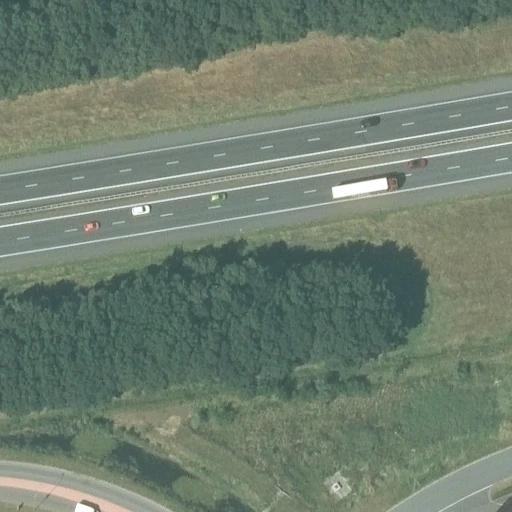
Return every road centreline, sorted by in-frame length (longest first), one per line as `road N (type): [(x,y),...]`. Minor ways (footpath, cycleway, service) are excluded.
road 1 (motorway): [(511,106),(0,191)]
road 2 (motorway): [(0,241),(511,159)]
road 3 (tertiary): [(145,511),(88,487),(0,471)]
